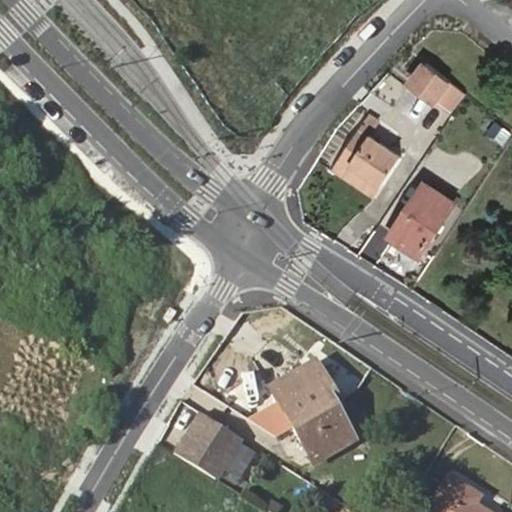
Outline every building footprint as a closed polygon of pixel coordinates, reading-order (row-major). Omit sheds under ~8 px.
[(434,102),(449,82),(424,64),(410,85),(434,102)] [(499,147),(510,133),(492,119),(481,133),(499,147)] [(346,161),(382,184),(386,186),(405,157),(365,132),(346,161)] [(386,186),(382,184),(346,161),(338,174),(377,199),(386,186)] [(461,203),(433,185),(395,240),(424,258),(461,203)] [(320,390),(329,384),(316,362),(268,390),(314,465),(357,440),(338,411),(335,413),(320,390)] [(344,408),(329,384),(320,390),(335,413),(338,411),(344,408)] [(205,419),(179,457),(220,483),(246,444),(205,419)] [(487,511),(478,507),(483,497),(452,477),(430,511),(487,511)]
